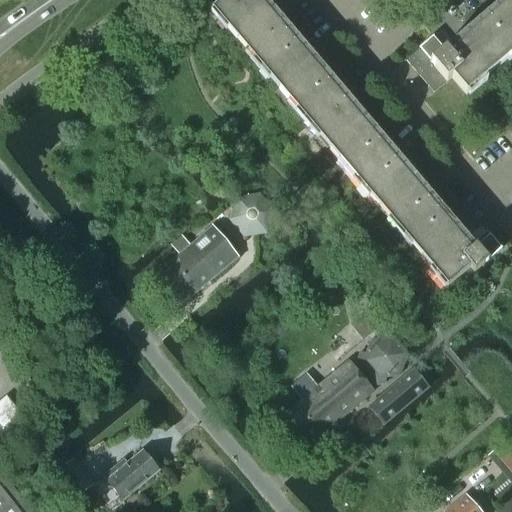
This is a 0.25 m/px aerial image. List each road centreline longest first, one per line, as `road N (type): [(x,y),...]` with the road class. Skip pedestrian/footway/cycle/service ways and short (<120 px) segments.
road 1 (residential): [(280,511),(0,171)]
road 2 (residential): [(511,217),(370,54)]
